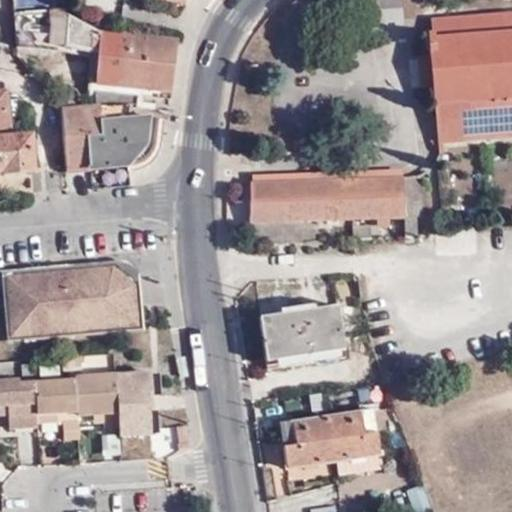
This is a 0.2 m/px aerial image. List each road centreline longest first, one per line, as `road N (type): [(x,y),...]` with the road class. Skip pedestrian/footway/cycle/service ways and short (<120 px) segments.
road 1 (secondary): [(245,0),(210,66),(196,200),(199,268),(238,511)]
road 2 (unknown): [(48,210),(33,98),(0,22)]
